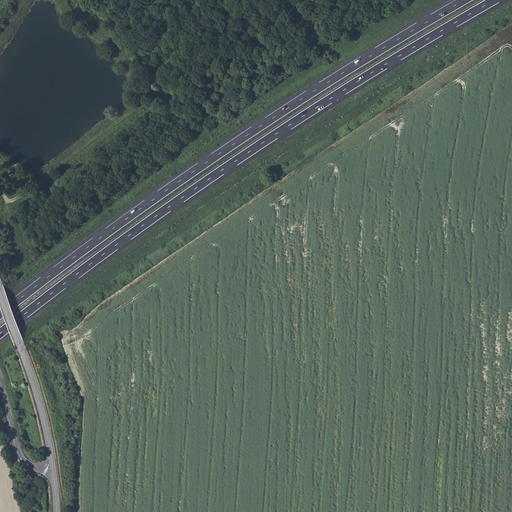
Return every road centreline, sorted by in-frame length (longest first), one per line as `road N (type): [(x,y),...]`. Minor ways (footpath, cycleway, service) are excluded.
road 1 (motorway): [(0,333),(261,143),(494,0)]
road 2 (motorway): [(464,0),(229,147),(0,314)]
road 3 (unclassified): [(56,511),(45,427),(0,294)]
